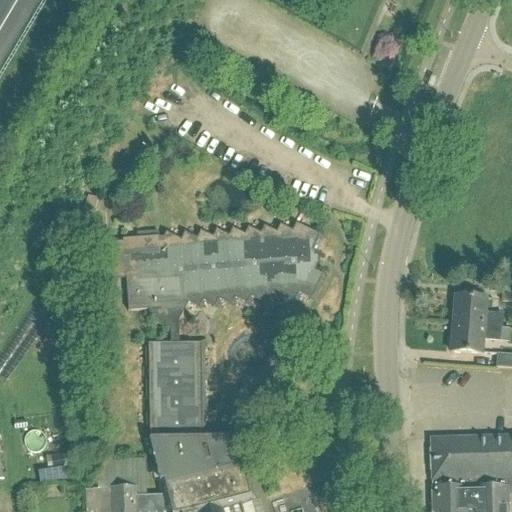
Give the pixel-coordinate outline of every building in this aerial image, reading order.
[(321,239),(293,226),(290,233),(278,227),(274,234),(262,228),(258,236),(246,230),(242,237),(230,231),(226,238),(214,232),(210,240),(198,234),(194,241),(182,235),(179,242),(166,236),(164,240),(164,245),(159,246),(159,240),(123,243),(123,246),(111,247),(114,283),(126,282),(128,314),(149,312),(149,322),(170,334),(170,342),(144,343),(144,351),(146,351),(146,369),(144,369),(144,384),(147,384),(147,402),(144,402),(145,417),(147,417),(147,435),(145,435),(145,444),(149,444),(160,484),(163,498),(146,498),(145,461),(96,463),(97,491),(85,492),(84,511),(241,511),(240,506),(255,502),(245,463),(240,464),(237,454),(239,453),(236,442),(207,442),(207,434),(205,434),(205,416),(207,415),(207,401),(204,401),(204,383),(206,383),(206,368),(204,368),(203,350),(206,350),(206,341),(179,342),(179,324),(189,305),(201,311),(205,304),(217,310),(221,303),(233,309),(237,301),(249,307),(252,300),(265,306),(268,299),(281,305),(284,298),(297,304),(300,296),(313,302),(324,279),(313,274),(321,258),(313,255),(321,239)] [(511,304),(511,291),(504,291),(503,304),(511,304)] [(454,327),(502,331),(503,317),(486,315),(487,302),(456,299),(454,327)] [(501,344),(502,331),(454,327),(451,355),(483,357),(484,342),(501,344)] [(511,372),(511,358),(496,357),(495,371),(511,372)] [(511,438),(431,440),(432,491),(432,511),(510,511),(510,506),(511,506),(511,438)]
